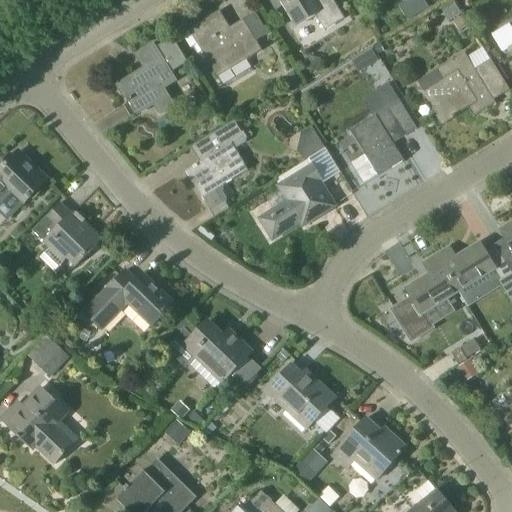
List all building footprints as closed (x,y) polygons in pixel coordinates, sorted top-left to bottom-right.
[(280,0),(297,27),(316,16),(325,31),(344,20),(331,0),(280,0)] [(230,28),(220,11),(189,30),(218,78),(262,51),(247,25),(235,32),(232,27),(230,28)] [(511,27),(509,23),(492,34),(503,52),(508,49),(511,54),(511,27)] [(155,48),(153,45),(137,55),(146,71),(140,75),(138,73),(117,86),(126,100),(125,101),(127,104),(130,102),(138,114),(155,104),(161,114),(174,106),(163,89),(176,81),(171,73),(155,48)] [(371,49),(352,61),(359,72),(377,60),(371,49)] [(475,70),(465,53),(417,83),(443,124),(453,118),(454,119),(457,117),(456,115),(477,103),(483,112),(496,104),(494,100),(510,91),(491,59),(475,70)] [(308,56),(305,69),(319,72),(321,59),(308,56)] [(292,94),(303,88),(293,71),(282,78),(292,94)] [(404,138),(417,130),(400,101),(387,80),(361,96),(372,114),(348,128),(365,156),(351,164),(364,186),(404,161),(390,139),(401,132),(404,138)] [(241,133),(235,122),(191,148),(191,149),(200,143),(209,157),(186,171),(202,198),(214,218),(229,209),(226,205),(227,199),(223,193),(223,186),(248,171),(235,150),(245,143),(246,138),(243,132),(241,133)] [(300,134),(298,155),(303,163),(325,149),(311,127),(300,134)] [(48,180),(18,152),(0,170),(0,199),(10,189),(25,204),(48,180)] [(316,218),(334,206),(322,187),(326,184),(312,163),(278,185),(280,187),(289,202),(261,219),(273,239),(314,214),(316,218)] [(71,214),(60,204),(33,232),(44,242),(43,242),(64,262),(68,259),(76,267),(100,243),(91,234),(94,231),(85,222),(86,221),(77,212),(76,213),(74,211),(71,214)] [(511,249),(511,223),(501,231),(511,249)] [(496,269),(480,243),(456,258),(450,248),(437,256),(459,292),(496,269)] [(417,332),(430,324),(424,314),(459,292),(437,256),(424,264),(430,274),(406,289),(416,305),(404,312),(417,332)] [(136,281),(126,271),(84,315),(101,331),(128,303),(152,326),(174,304),(143,274),(136,281)] [(511,304),(511,273),(498,281),(511,304)] [(228,342),(208,323),(185,346),(196,356),(188,364),(215,390),(250,353),(232,335),(231,336),(232,337),(228,342)] [(475,339),(461,348),(468,359),(481,350),(475,339)] [(70,357),(53,342),(34,362),(51,378),(70,357)] [(469,360),(468,359),(461,348),(451,354),(459,366),(469,360)] [(283,351),(276,358),(282,364),(289,357),(283,351)] [(310,382),(292,365),(267,392),(307,430),(336,399),(314,378),(310,382)] [(55,426),(67,412),(42,388),(7,425),(2,421),(2,422),(32,450),(36,446),(56,465),(75,444),(55,426)] [(179,402),(171,411),(181,421),(190,412),(179,402)] [(194,412),(189,417),(201,430),(207,424),(194,412)] [(388,441),(380,433),(381,432),(366,419),(331,457),(347,471),(351,466),(372,484),(376,479),(377,480),(406,448),(393,436),(388,441)] [(176,420),(165,434),(179,446),(191,433),(176,420)] [(212,424),(203,433),(210,436),(217,429),(212,424)] [(332,430),(322,442),(328,448),(338,436),(332,430)] [(182,511),(196,498),(157,459),(116,500),(128,511),(146,511),(159,500),(167,508),(163,511),(182,511)] [(301,462),(293,471),(308,485),(316,476),(301,462)] [(328,505),(337,496),(327,486),(318,495),(328,505)] [(455,511),(437,490),(410,511),(455,511)] [(282,511),(275,505),(261,492),(243,511),(239,508),(234,511),(282,511)] [(319,499),(307,511),(331,511),(332,511),(319,499)]
